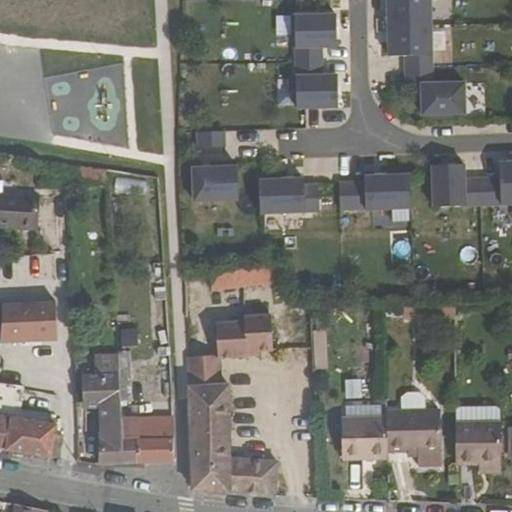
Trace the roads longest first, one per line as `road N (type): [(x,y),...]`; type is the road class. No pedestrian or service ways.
road 1 (residential): [(511,138),(360,147),(358,0)]
road 2 (residential): [(177,511),(0,476)]
